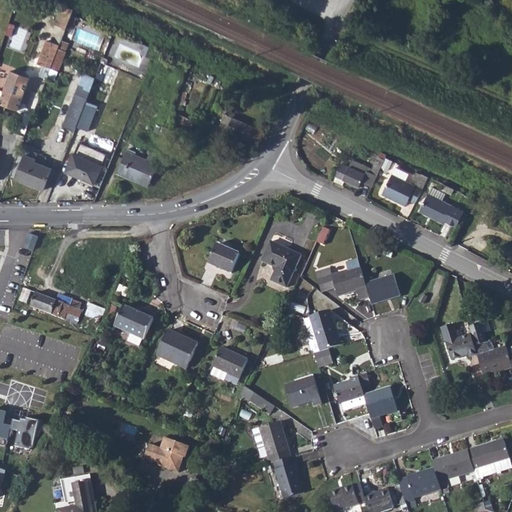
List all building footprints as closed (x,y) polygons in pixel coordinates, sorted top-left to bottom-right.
[(62,4),(57,24),(68,27),(74,8),(62,4)] [(40,62),(53,67),(62,44),(66,36),(59,33),(56,41),(50,39),(40,62)] [(101,61),(95,78),(110,83),(116,67),(101,61)] [(10,70),(0,98),(0,104),(17,110),(29,77),(23,71),(17,69),(10,70)] [(76,92),(62,125),(74,130),(77,125),(86,102),(88,98),(76,92)] [(95,106),(86,102),(77,125),(86,129),(95,106)] [(220,127),(259,145),(265,131),(226,114),(220,127)] [(137,154),(128,151),(127,153),(119,173),(139,181),(140,179),(151,184),(162,156),(150,152),(147,158),(137,154)] [(26,155),(16,179),(43,190),(52,169),(36,162),(37,159),(26,155)] [(75,155),(68,172),(95,184),(102,166),(75,155)] [(386,155),(382,163),(386,166),(388,160),(393,163),(395,159),(386,155)] [(341,163),(336,176),(344,180),(359,186),(362,181),(372,186),(377,175),(367,170),(368,166),(352,159),(349,166),(341,163)] [(391,173),(383,190),(394,195),(393,198),(405,204),(408,198),(416,202),(423,189),(414,184),(391,173)] [(419,173),(414,184),(423,189),(429,178),(419,173)] [(344,180),(336,176),(334,180),(343,184),(344,180)] [(444,220),(456,226),(464,212),(428,193),(419,210),(443,223),(444,220)] [(323,229),(317,242),(324,245),(330,232),(323,229)] [(30,234),(25,246),(34,250),(39,237),(30,234)] [(219,244),(210,263),(233,273),(241,254),(219,244)] [(272,245),(263,265),(275,270),(276,274),(276,276),(272,283),(288,291),(302,259),(272,245)] [(332,271),(322,274),(328,293),(338,290),(341,299),(359,294),(361,302),(363,304),(372,301),(369,291),(367,284),(360,263),(349,266),(351,274),(335,279),(332,271)] [(322,274),(319,275),(324,295),(328,293),(322,274)] [(396,276),(367,284),(369,291),(372,301),(373,305),(402,296),(396,276)] [(24,288),(19,300),(27,303),(31,291),(24,288)] [(36,292),(31,306),(65,319),(67,313),(79,318),(82,310),(71,305),(72,300),(59,295),(57,300),(36,292)] [(425,294),(421,302),(426,304),(429,297),(425,294)] [(87,314),(98,317),(102,306),(91,302),(87,314)] [(125,306),(116,327),(146,341),(155,320),(125,306)] [(315,353),(321,351),(332,348),(343,345),(332,310),(311,317),(311,318),(315,331),(310,333),(308,335),(314,354),(315,353)] [(315,331),(311,318),(306,319),(310,333),(315,331)] [(474,348),(477,357),(483,378),(511,369),(511,368),(509,357),(506,349),(493,352),(492,346),(489,344),(486,344),(481,325),(469,328),(471,336),(474,348)] [(442,329),(446,344),(452,361),(467,357),(468,358),(477,356),(474,348),(471,336),(458,340),(454,326),(442,329)] [(170,331),(160,353),(189,366),(200,342),(189,336),(187,339),(170,331)] [(222,347),(213,366),(215,367),(212,374),(225,381),(229,373),(241,378),(250,360),(222,347)] [(334,355),(332,348),(321,351),(315,353),(317,361),(334,355)] [(334,355),(317,361),(319,367),(337,362),(334,355)] [(367,375),(358,377),(361,388),(370,385),(367,375)] [(361,388),(358,377),(350,381),(350,383),(334,388),(340,404),(342,404),(344,411),(367,405),(364,397),(364,396),(361,388)] [(314,379),(286,387),(292,409),(300,406),(300,405),(313,401),(315,407),(323,405),(314,379)] [(390,388),(364,396),(364,397),(370,415),(372,420),(382,416),(397,412),(390,388)] [(280,410),(256,394),(252,400),(275,417),(280,410)] [(0,437),(10,439),(14,420),(2,417),(3,413),(0,411),(0,437)] [(382,416),(372,420),(375,430),(386,427),(382,416)] [(27,423),(14,420),(10,439),(35,446),(41,421),(28,418),(27,423)] [(266,447),(271,464),(275,463),(292,458),(281,423),(254,431),(259,449),(266,447)] [(190,447),(166,438),(161,449),(163,450),(158,465),(178,473),(184,458),(186,458),(190,447)] [(142,439),(138,455),(146,457),(149,441),(142,439)] [(511,468),(503,439),(467,450),(473,470),(476,480),(482,478),(483,477),(496,473),(497,474),(500,473),(501,472),(511,468)] [(467,450),(431,461),(433,468),(437,482),(473,470),(467,450)] [(292,458),(275,463),(277,470),(276,471),(285,500),(306,493),(297,465),(296,465),(293,458),(292,458)] [(0,484),(1,481),(5,483),(8,472),(0,468),(0,484)] [(407,478),(399,481),(405,504),(415,501),(414,498),(440,490),(437,482),(433,468),(407,476),(407,478)] [(67,509),(60,511),(94,511),(89,476),(63,481),(67,509)] [(364,495),(361,484),(354,486),(353,486),(330,493),(335,511),(358,505),(359,504),(366,502),(364,495)] [(371,493),(364,495),(366,502),(369,511),(382,511),(395,508),(388,489),(372,494),(371,493)] [(492,511),(489,501),(483,502),(486,510),(490,511),(492,511)] [(483,502),(475,505),(476,511),(479,511),(486,510),(483,502)]
